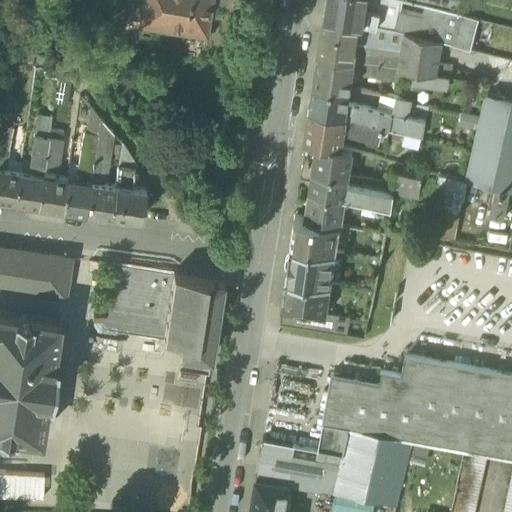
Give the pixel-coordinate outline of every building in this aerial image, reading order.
[(147,54),(161,57),(166,55),(167,51),(169,51),(170,44),(185,46),(191,42),(193,38),(204,39),(207,26),(215,27),(218,9),(210,7),(211,0),(141,0),(141,3),(131,1),(125,34),(136,36),(136,46),(143,47),(147,54)] [(327,0),(325,16),(361,22),(364,22),(367,0),(327,0)] [(442,40),(456,44),(464,14),(406,0),(367,0),(364,22),(406,32),(442,41),(442,40)] [(406,0),(464,14),(465,0),(406,0)] [(479,18),(464,14),(456,44),(471,48),(479,18)] [(325,16),(323,31),(358,37),(361,22),(325,16)] [(357,49),(402,56),(404,42),(406,32),(364,22),(361,22),(358,37),(357,49)] [(357,49),(358,37),(323,31),(319,55),(355,61),(357,49)] [(404,42),(441,51),(442,41),(406,32),(404,42)] [(441,51),(404,42),(402,56),(438,64),(441,51)] [(12,59),(32,64),(34,52),(14,48),(12,59)] [(355,61),(400,68),(402,56),(357,49),(355,61)] [(351,86),(353,74),(355,61),(319,55),(315,80),(351,86)] [(438,64),(402,56),(400,68),(401,69),(416,71),(437,74),(438,64)] [(400,68),(355,61),(353,74),(399,81),(401,69),(400,68)] [(437,74),(416,71),(414,84),(448,89),(450,76),(437,74)] [(315,80),(315,85),(350,91),(351,86),(315,80)] [(53,104),(64,105),(67,85),(56,84),(53,104)] [(311,109),(346,117),(348,103),(348,101),(350,91),(315,85),(311,108),(311,109)] [(466,178),(500,186),(500,187),(496,186),(490,215),(504,218),(510,188),(511,188),(511,98),(485,92),(466,178)] [(0,115),(0,122),(11,125),(17,98),(4,95),(0,115)] [(383,96),(379,110),(393,114),(390,128),(391,128),(422,135),(424,119),(406,116),(409,106),(406,105),(407,100),(383,96)] [(348,101),(348,103),(379,112),(379,110),(348,101)] [(393,114),(379,110),(379,112),(348,103),(346,117),(390,128),(393,114)] [(84,140),(98,142),(102,120),(90,105),(84,140)] [(311,109),(307,134),(342,140),(344,129),(346,117),(311,109)] [(480,112),(462,109),(459,123),(477,126),(480,112)] [(34,133),(48,135),(50,123),(51,114),(37,112),(34,133)] [(390,128),(346,117),(344,129),(388,141),(391,128),(390,128)] [(114,135),(102,120),(98,142),(112,144),(114,135)] [(0,122),(0,131),(11,134),(13,126),(11,125),(0,122)] [(48,135),(62,137),(64,125),(50,123),(48,135)] [(0,165),(4,167),(6,157),(11,134),(0,131),(0,165)] [(33,171),(18,169),(14,200),(38,204),(48,135),(34,133),(29,165),(33,165),(33,171)] [(306,140),(318,142),(341,147),(342,140),(307,134),(306,139),(306,140)] [(62,137),(48,135),(38,204),(61,207),(66,176),(52,174),(53,168),(57,169),(62,137)] [(83,179),(66,176),(61,207),(86,211),(98,142),(84,140),(79,173),(84,173),(83,179)] [(112,144),(98,142),(86,211),(110,215),(116,184),(101,181),(102,176),(107,177),(112,144)] [(318,142),(314,170),(348,176),(353,150),(341,147),(318,142)] [(20,159),(6,157),(4,167),(18,169),(20,159)] [(0,197),(14,200),(18,169),(4,167),(0,165),(0,197)] [(120,165),(116,184),(110,215),(141,219),(146,188),(128,186),(132,168),(120,165)] [(394,189),(420,194),(423,173),(397,168),(394,189)] [(314,170),(310,190),(345,196),(347,183),(348,176),(314,170)] [(435,197),(463,203),(468,180),(440,173),(435,197)] [(393,193),(347,183),(345,196),(345,197),(354,199),(374,203),(391,207),(391,205),(393,193)] [(310,190),(306,218),(340,223),(341,223),(345,197),(345,196),(310,190)] [(428,230),(455,236),(463,203),(435,197),(428,230)] [(352,211),(372,215),(374,203),(354,199),(352,211)] [(295,216),(291,244),(336,252),(340,223),(306,218),(295,216)] [(291,244),(287,276),(331,284),(336,252),(291,244)] [(69,257),(0,246),(0,283),(64,293),(69,257)] [(179,352),(211,357),(223,281),(173,273),(163,338),(180,341),(179,352)] [(327,313),(331,284),(287,276),(282,306),(283,306),(327,314),(327,313)] [(281,325),(348,336),(351,317),(327,313),(327,314),(283,306),(281,325)] [(0,425),(40,432),(46,393),(50,394),(56,357),(52,356),(58,317),(0,308),(0,425)] [(91,333),(91,359),(117,359),(117,334),(91,333)] [(511,457),(511,374),(406,354),(402,375),(382,371),(380,383),(332,374),(324,421),(351,426),(350,428),(414,440),(465,449),(466,449),(511,457)] [(199,404),(204,372),(180,367),(177,385),(167,383),(164,398),(199,404)] [(351,426),(324,421),(318,449),(325,450),(324,460),(342,463),(350,428),(351,426)] [(295,445),(263,439),(257,477),(289,482),(319,487),(319,488),(334,491),(335,491),(397,503),(414,440),(350,428),(342,463),(324,460),(293,454),(295,445)] [(414,440),(410,458),(426,462),(430,444),(414,440)] [(453,511),(474,511),(487,455),(467,450),(453,511)] [(46,469),(0,466),(0,491),(45,493),(46,469)] [(257,477),(251,511),(284,511),(289,482),(257,477)]
